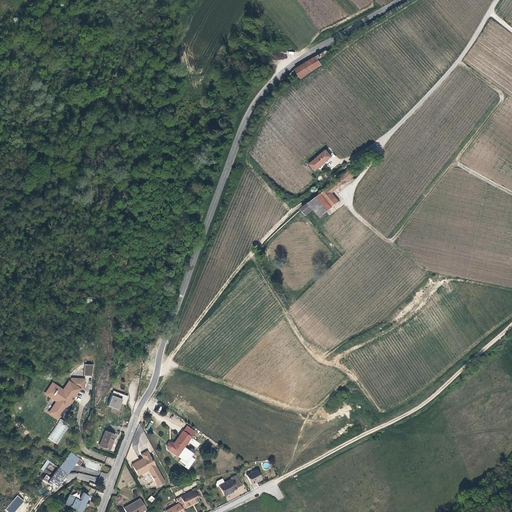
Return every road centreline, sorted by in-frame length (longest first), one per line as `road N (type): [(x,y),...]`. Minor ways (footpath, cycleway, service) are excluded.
road 1 (tertiary): [(100,511),(249,112),(279,75),(400,0)]
road 2 (track): [(167,362),(265,237),(386,138),(458,62),(498,0)]
road 3 (track): [(167,362),(308,411),(325,402),(350,376),(333,364),(340,354),(403,319),(433,287),(426,271),(346,199)]
road 4 (track): [(284,476),(418,407),(511,325)]
road 5 (track): [(458,62),(502,96),(391,242)]
road 6 (track): [(251,254),(306,348),(333,364)]
